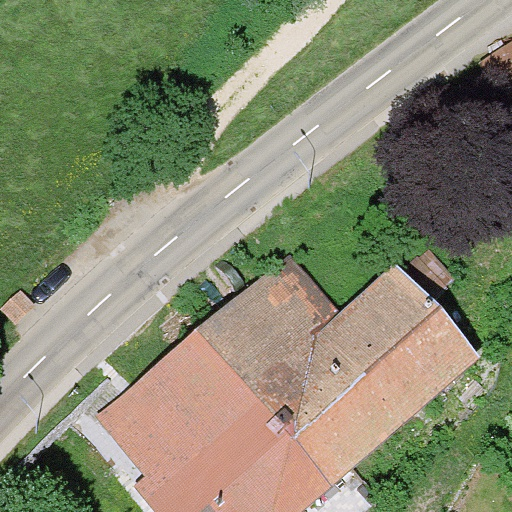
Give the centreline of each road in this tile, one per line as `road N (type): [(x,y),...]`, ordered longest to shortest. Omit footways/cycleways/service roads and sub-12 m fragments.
road 1 (tertiary): [(0,397),(141,267),(329,120),(501,0)]
road 2 (track): [(330,0),(192,159),(141,267)]
road 3 (track): [(329,120),(511,190)]
